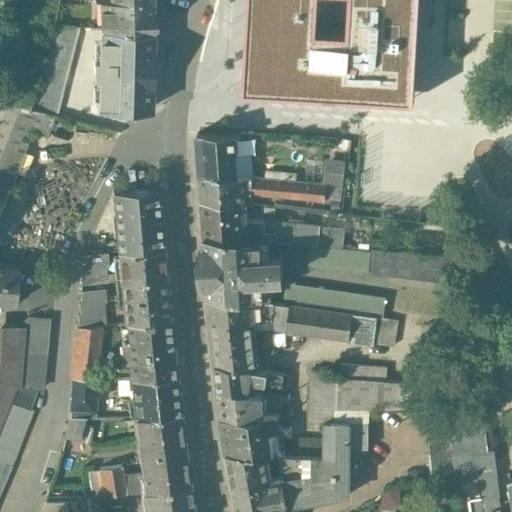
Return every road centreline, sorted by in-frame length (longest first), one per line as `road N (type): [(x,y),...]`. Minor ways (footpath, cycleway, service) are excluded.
road 1 (residential): [(176,132),(139,140),(122,156),(85,228),(56,444),(28,511)]
road 2 (residential): [(218,511),(176,132)]
road 3 (residential): [(176,132),(204,0)]
